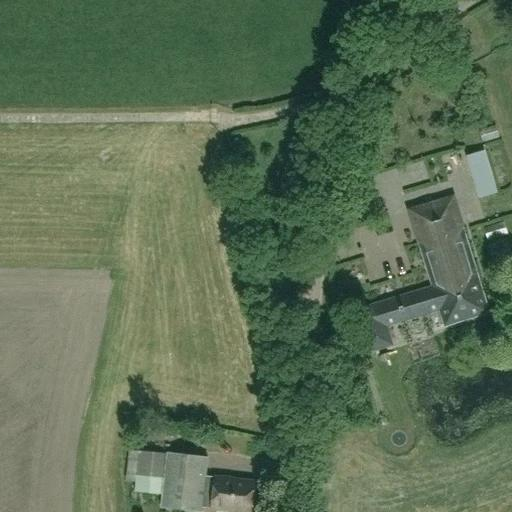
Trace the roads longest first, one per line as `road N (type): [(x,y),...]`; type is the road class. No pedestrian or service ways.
road 1 (unclassified): [(290,511),(327,183),(362,81)]
road 2 (track): [(0,118),(246,118),(308,106),(362,81)]
road 3 (unclassified): [(362,81),(472,0)]
